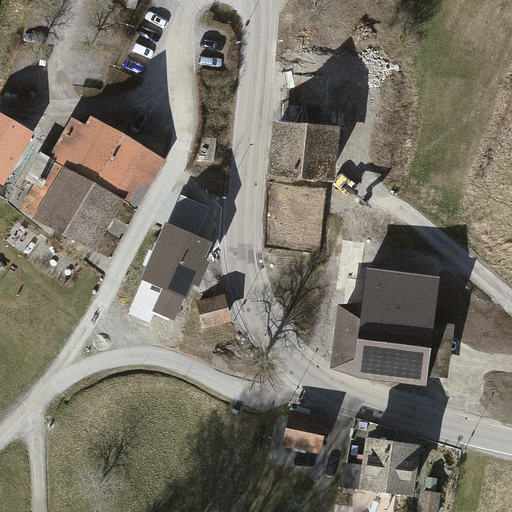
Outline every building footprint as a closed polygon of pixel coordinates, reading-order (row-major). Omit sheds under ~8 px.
[(138,0),(128,0),(127,8),(136,10),(138,0)] [(280,120),(324,125),(330,68),(287,63),(280,120)] [(27,135),(0,118),(0,177),(1,179),(27,135)] [(324,125),(280,120),(274,175),(327,181),(333,126),(324,125)] [(90,130),(71,125),(52,160),(41,154),(27,179),(37,185),(23,210),(92,248),(95,243),(94,243),(133,179),(146,187),(163,161),(95,121),(90,130)] [(212,161),(215,139),(198,137),(191,158),(212,161)] [(147,278),(183,196),(171,191),(153,222),(163,225),(152,251),(149,250),(143,265),(148,267),(128,313),(150,323),(154,314),(168,321),(170,316),(156,309),(166,286),(147,278)] [(198,203),(183,196),(147,278),(166,286),(156,309),(170,316),(174,317),(190,280),(196,282),(204,263),(199,260),(206,244),(196,239),(207,213),(195,208),(198,203)] [(435,279),(372,272),(366,317),(342,314),(336,361),(372,366),(370,381),(392,383),(394,368),(423,372),(435,279)] [(220,298),(198,304),(203,326),(225,321),(220,298)] [(320,423),(294,417),(289,441),(315,446),(320,423)] [(415,446),(370,440),(367,467),(346,464),(343,486),(408,494),(415,446)] [(434,511),(437,494),(424,492),(420,511),(434,511)]
